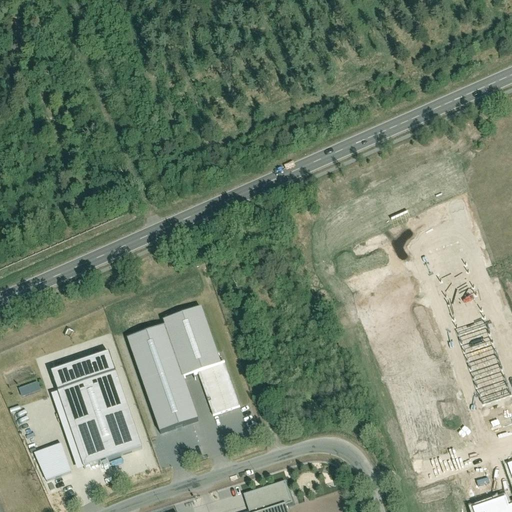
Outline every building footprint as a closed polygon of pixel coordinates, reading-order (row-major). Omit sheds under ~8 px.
[(511,444),(511,371),(455,236),(420,251),(500,449),(511,444)] [(200,311),(124,338),(164,439),(200,426),(184,380),(197,376),(212,416),(239,407),(224,365),(219,367),(200,311)] [(79,477),(146,457),(109,356),(53,376),(59,395),(52,396),(79,477)] [(23,399),(41,391),(38,382),(19,390),(23,399)] [(72,475),(63,446),(35,456),(47,485),(72,475)] [(507,496),(472,509),(473,511),(511,511),(511,459),(505,462),(511,482),(511,506),(511,507),(507,496)] [(286,511),(286,508),(292,506),(285,484),(243,497),(247,511),(286,511)]
